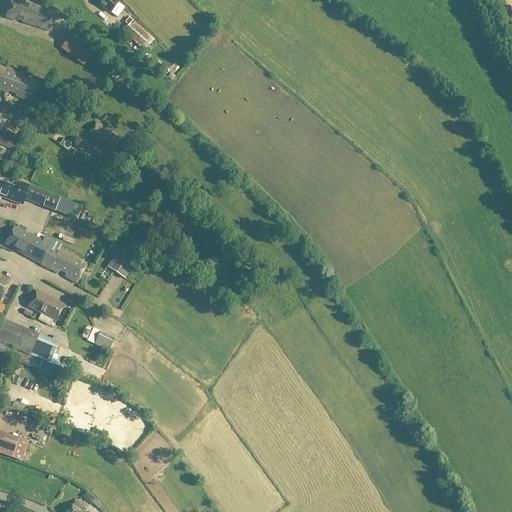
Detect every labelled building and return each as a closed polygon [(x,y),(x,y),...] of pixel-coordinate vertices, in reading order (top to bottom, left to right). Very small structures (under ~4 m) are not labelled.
[(50,32),(56,15),(11,0),(5,19),(15,22),(16,20),(23,22),(23,25),(50,32)] [(95,0),(98,1),(96,4),(109,14),(117,3),(112,0),(95,0)] [(132,22),(122,33),(143,52),(153,42),(132,22)] [(74,33),(59,50),(82,70),(92,58),(79,46),(83,41),(74,33)] [(174,76),(182,69),(178,65),(170,71),(174,76)] [(0,91),(7,94),(9,92),(15,95),(15,97),(33,105),(34,102),(35,102),(41,87),(0,68),(0,91)] [(123,146),(97,124),(87,136),(93,141),(95,140),(99,143),(99,146),(113,158),(123,146)] [(5,142),(12,145),(14,139),(8,136),(5,142)] [(69,140),(62,143),(65,152),(72,149),(69,140)] [(70,155),(82,165),(89,157),(77,147),(70,155)] [(128,151),(121,160),(134,172),(141,164),(128,151)] [(0,182),(0,198),(22,207),(25,201),(52,212),(57,199),(28,188),(29,187),(21,184),(18,190),(0,182)] [(26,231),(19,227),(17,230),(14,228),(5,246),(22,255),(23,256),(76,284),(86,267),(82,265),(83,262),(59,249),(61,246),(44,238),(42,242),(25,233),(26,231)] [(108,253),(115,257),(116,256),(120,250),(113,245),(108,253)] [(121,249),(107,269),(125,280),(137,261),(121,251),(122,250),(121,249)] [(0,302),(1,301),(11,282),(0,275),(0,302)] [(55,322),(63,307),(36,292),(28,308),(55,322)] [(50,365),(59,344),(4,321),(0,330),(0,343),(30,356),(50,365)] [(108,352),(114,340),(99,333),(93,345),(108,352)] [(13,351),(0,345),(0,356),(9,361),(23,367),(24,367),(37,372),(36,375),(65,387),(71,374),(42,362),(41,363),(29,358),(13,351)] [(13,403),(10,410),(41,423),(44,416),(13,403)] [(0,455),(21,463),(28,443),(0,433),(0,455)] [(85,511),(76,503),(66,511),(85,511)]
